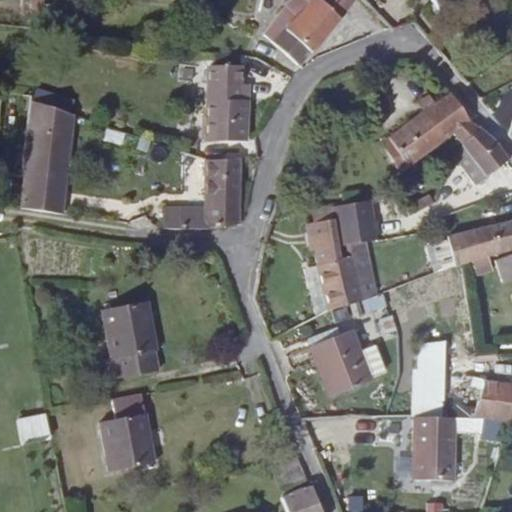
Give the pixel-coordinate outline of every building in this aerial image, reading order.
[(42,0),(31,0),(32,14),(43,14),(42,0)] [(288,0),(285,4),(286,6),(264,36),(297,65),(308,52),(310,54),(353,0),(288,0)] [(453,0),(430,0),(437,11),(453,0)] [(214,67),(240,67),(241,57),(215,54),(214,67)] [(240,86),(240,67),(214,67),(210,67),(207,143),(245,142),(247,86),(240,86)] [(511,88),(499,94),(511,128),(511,88)] [(49,97),(38,94),(36,101),(47,104),(49,97)] [(468,122),(449,94),(435,105),(428,96),(416,104),(423,113),(380,144),(398,173),(408,166),(413,173),(423,165),(418,158),(451,132),(462,146),(478,130),(468,122)] [(73,103),(53,96),(49,108),(69,115),(73,103)] [(20,209),(60,215),(71,115),(69,115),(49,108),(31,103),(20,209)] [(494,142),(478,130),(462,146),(455,160),(475,186),(507,161),(494,142)] [(207,230),(238,225),(239,160),(206,161),(206,210),(163,210),(163,230),(207,230)] [(430,196),(404,209),(409,217),(434,204),(430,196)] [(370,201),(331,207),(337,247),(345,246),(366,242),(377,241),(370,201)] [(329,210),(311,213),(313,223),(331,220),(329,210)] [(310,252),(314,252),(317,267),(303,270),(316,318),(327,311),(377,296),(366,242),(345,246),(348,258),(338,260),(332,220),(331,220),(313,223),(306,225),(310,252)] [(511,249),(511,221),(446,238),(447,241),(454,267),(471,261),(476,259),(487,256),(511,249)] [(454,267),(447,241),(427,247),(435,274),(454,267)] [(511,254),(494,261),(502,283),(511,279),(511,254)] [(476,259),(471,261),(476,276),(492,271),(487,256),(476,259)] [(377,296),(362,302),(366,313),(385,306),(381,295),(377,296)] [(156,352),(147,302),(101,311),(110,360),(113,360),(117,380),(157,372),(153,352),(156,352)] [(359,303),(350,306),(353,318),(362,315),(359,303)] [(346,309),(331,313),(335,324),(349,320),(346,309)] [(391,317),(378,321),(382,335),(395,331),(391,317)] [(437,324),(416,327),(418,345),(439,342),(437,324)] [(336,329),(307,341),(329,398),(369,382),(368,378),(385,371),(374,345),(358,352),(349,331),(338,335),(336,329)] [(439,342),(418,345),(418,370),(441,371),(442,342),(439,342)] [(113,360),(110,360),(104,362),(107,381),(117,380),(113,360)] [(441,371),(418,370),(414,370),(411,418),(413,418),(439,419),(441,371)] [(471,419),(471,417),(511,423),(511,386),(483,382),(483,381),(474,378),(472,387),(482,389),(476,409),(452,407),(451,419),(454,419),(471,419)] [(154,464),(140,395),(112,400),(115,420),(99,423),(108,473),(154,464)] [(39,417),(17,421),(22,446),(44,442),(39,417)] [(439,419),(413,418),(411,481),(453,482),(454,419),(451,419),(439,419)] [(297,459),(272,470),(281,492),(306,481),(297,459)] [(320,511),(310,487),(280,499),(285,511),(320,511)]
